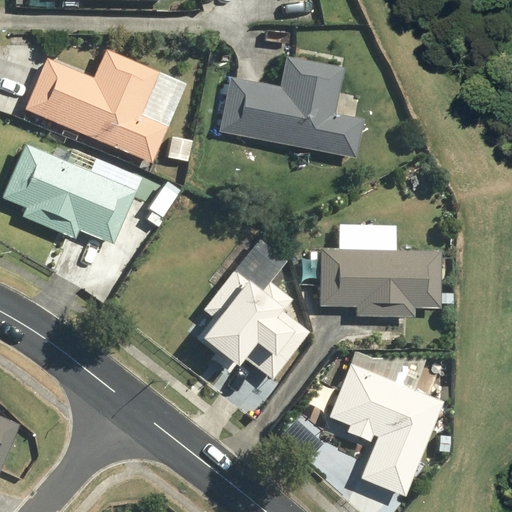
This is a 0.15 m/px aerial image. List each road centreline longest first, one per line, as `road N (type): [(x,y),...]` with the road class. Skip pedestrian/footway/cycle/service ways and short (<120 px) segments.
road 1 (residential): [(132,408),(270,511)]
road 2 (residential): [(0,313),(42,335),(132,408)]
road 3 (residential): [(40,511),(132,408)]
